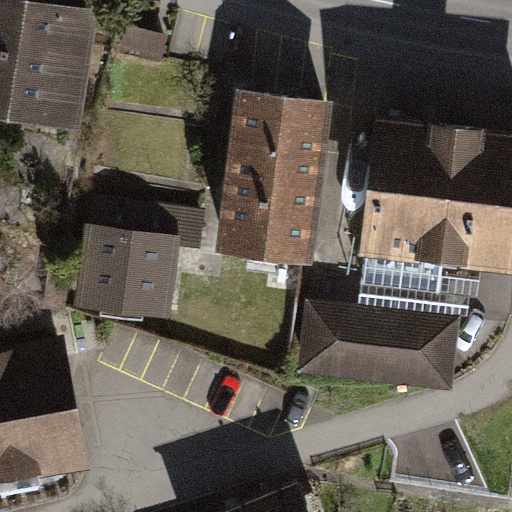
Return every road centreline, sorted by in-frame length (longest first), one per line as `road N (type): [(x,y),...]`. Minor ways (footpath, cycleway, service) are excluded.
road 1 (residential): [(511,363),(450,401),(71,511)]
road 2 (secondary): [(375,0),(508,25)]
